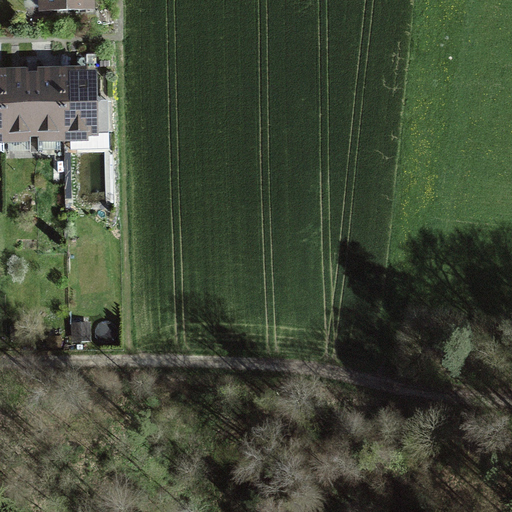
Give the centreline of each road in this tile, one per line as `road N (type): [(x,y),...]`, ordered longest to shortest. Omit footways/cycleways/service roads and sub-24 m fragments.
road 1 (track): [(511,402),(446,398),(272,364),(128,360)]
road 2 (track): [(128,360),(120,37)]
road 3 (track): [(0,361),(128,360)]
